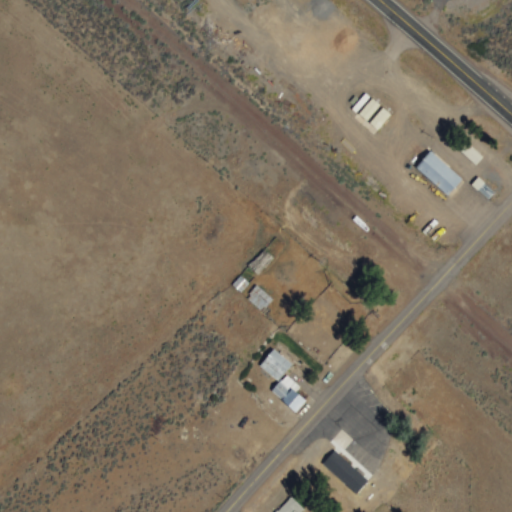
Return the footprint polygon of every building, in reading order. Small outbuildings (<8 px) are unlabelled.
[(357,111),(371,97),(395,118),(381,133),(357,111)] [(475,165),(482,157),(467,145),(460,153),(475,165)] [(425,172),(436,157),(468,183),(456,197),(425,172)] [(258,366),(277,381),(291,364),(272,349),(258,366)] [(299,388),(285,375),(271,391),(294,413),(305,401),(295,392),(299,388)] [(321,463),(355,493),(372,474),(364,467),(365,466),(353,456),(356,453),(352,450),(357,445),(339,429),(328,442),(335,448),(321,463)]
